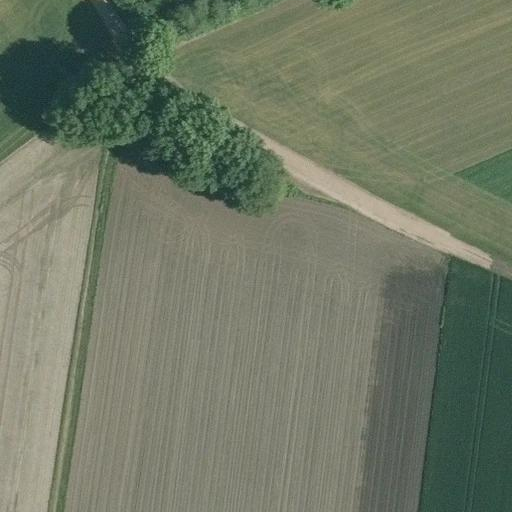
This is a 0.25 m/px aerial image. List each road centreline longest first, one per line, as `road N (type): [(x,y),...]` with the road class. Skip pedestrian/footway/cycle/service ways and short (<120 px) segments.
road 1 (track): [(94,0),(151,71),(206,114),(395,222),(511,273)]
road 2 (track): [(131,45),(63,511)]
road 3 (track): [(0,143),(206,0)]
